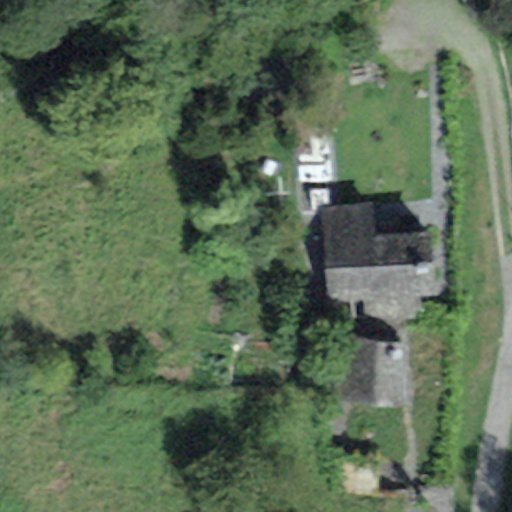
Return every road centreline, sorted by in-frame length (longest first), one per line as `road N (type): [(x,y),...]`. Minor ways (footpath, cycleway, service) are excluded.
road 1 (track): [(435,16),(461,26),(478,63),(511,278)]
road 2 (unclassified): [(511,343),(484,511)]
